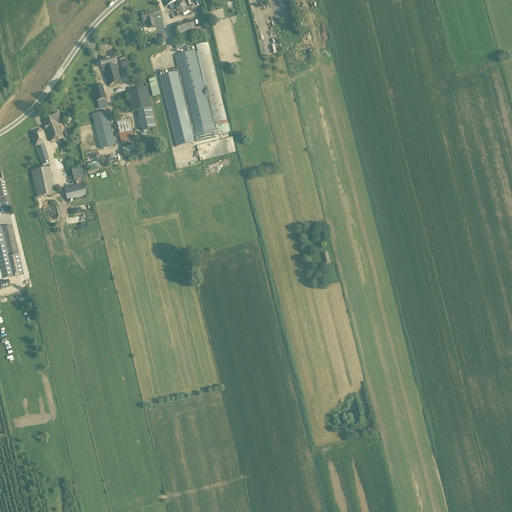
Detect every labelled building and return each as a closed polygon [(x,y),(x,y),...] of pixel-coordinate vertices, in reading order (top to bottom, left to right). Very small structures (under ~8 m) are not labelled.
[(182,11),(186,7),(183,2),(178,3),(177,9),(182,11)] [(151,16),(144,18),(146,25),(150,24),(152,31),(158,29),(156,22),(157,22),(155,14),(151,16)] [(193,21),(177,25),(181,42),(207,34),(205,26),(195,29),(193,21)] [(208,43),(196,46),(215,123),(218,135),(230,132),(227,120),(208,43)] [(168,74),(159,77),(177,147),(196,142),(216,138),(214,131),(205,91),(195,51),(175,56),(178,68),(167,71),(168,74)] [(123,71),(128,69),(125,57),(119,58),(123,71)] [(108,59),(115,84),(122,82),(118,68),(117,64),(115,58),(109,59),(108,59)] [(109,86),(115,84),(108,59),(107,59),(107,60),(101,62),(103,68),(104,72),(109,86)] [(153,97),(160,95),(156,78),(149,80),(153,97)] [(102,86),(94,89),(97,102),(99,108),(107,106),(106,100),(102,86)] [(138,111),(151,108),(147,88),(127,92),(132,113),(138,111)] [(151,108),(138,111),(142,132),(156,129),(151,108)] [(107,112),(92,115),(101,149),(115,145),(107,112)] [(56,113),(42,119),(48,136),(50,142),(62,137),(58,124),(60,123),(59,120),(56,113)] [(126,117),(116,119),(122,144),(135,141),(130,119),(127,120),(126,117)] [(35,146),(43,144),(38,128),(30,131),(35,146)] [(235,152),(232,138),(197,146),(200,161),(235,152)] [(124,154),(139,150),(137,142),(122,146),(124,154)] [(44,146),(37,149),(42,165),(49,163),(47,160),(49,159),(44,146)] [(98,161),(87,164),(88,170),(100,167),(98,161)] [(37,198),(55,194),(49,167),(31,171),(37,198)] [(74,182),(83,179),(81,170),(71,172),(74,182)] [(67,201),(87,196),(84,184),(64,188),(67,201)] [(0,213),(12,211),(5,185),(0,185),(0,213)] [(68,216),(91,210),(89,203),(66,209),(68,216)] [(91,213),(72,216),(73,223),(92,220),(91,213)] [(10,257),(11,261),(12,267),(19,265),(18,259),(17,255),(19,255),(12,225),(1,228),(8,257),(10,257)] [(324,264),(330,263),(328,253),(322,255),(324,264)] [(4,328),(13,325),(11,315),(1,318),(4,328)] [(11,361),(19,359),(18,353),(10,354),(11,361)]
